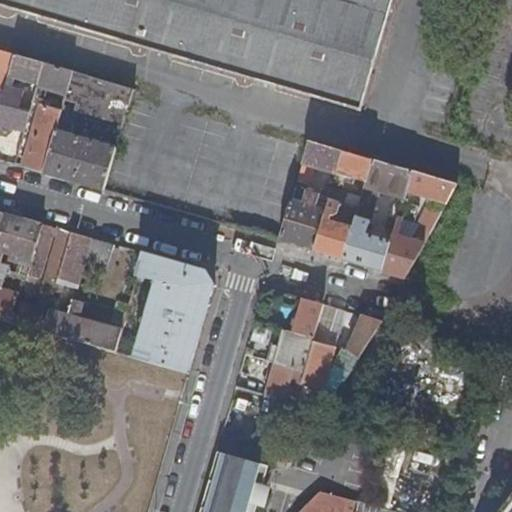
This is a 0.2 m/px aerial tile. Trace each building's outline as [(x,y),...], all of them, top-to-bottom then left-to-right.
[(0,0),(0,6),(70,26),(77,0),(0,0)] [(77,0),(70,26),(364,112),(394,0),(77,0)] [(17,54),(0,48),(0,70),(1,71),(0,74),(0,81),(7,84),(17,54)] [(46,62),(17,54),(7,84),(6,89),(2,103),(0,109),(0,124),(11,128),(25,132),(31,111),(18,108),(22,91),(13,89),(16,79),(39,85),(46,62)] [(75,71),(46,62),(39,85),(31,111),(25,132),(16,164),(45,172),(61,117),(63,110),(44,105),(49,86),(63,90),(61,97),(67,98),(75,71)] [(135,89),(75,71),(67,98),(79,102),(76,112),(123,125),(135,89)] [(104,189),(117,147),(71,134),(75,121),(61,117),(45,172),(104,189)] [(311,140),(305,161),(339,171),(346,150),(311,140)] [(346,150),(339,171),(369,180),(375,158),(346,150)] [(361,207),(346,259),(384,270),(393,241),(375,236),(375,232),(370,231),(372,222),(374,222),(383,191),(402,197),(401,201),(405,202),(408,191),(414,170),(375,158),(369,180),(361,207)] [(304,167),(281,241),(316,250),(329,207),(318,205),(322,194),(304,188),(305,184),(307,184),(311,169),(304,167)] [(458,184),(414,170),(408,191),(448,203),(458,184)] [(329,207),(316,250),(346,259),(361,207),(344,202),(346,197),(339,195),(337,200),(331,198),(329,207)] [(402,211),(403,207),(396,204),(389,226),(397,229),(402,211)] [(384,270),(409,277),(426,245),(443,213),(434,209),(428,213),(422,225),(406,219),(408,213),(402,211),(397,229),(393,241),(384,270)] [(0,232),(0,319),(14,324),(18,312),(14,311),(19,294),(2,289),(9,265),(2,263),(5,252),(28,260),(26,264),(32,266),(44,225),(5,214),(0,232)] [(44,225),(32,266),(29,275),(41,278),(57,228),(44,225)] [(18,312),(14,324),(43,332),(50,309),(58,282),(72,233),(62,230),(42,293),(45,294),(39,307),(21,302),(18,312)] [(72,233),(58,282),(79,288),(87,258),(108,264),(109,257),(112,258),(115,245),(72,233)] [(173,369),(189,373),(215,285),(207,271),(145,254),(139,276),(158,281),(136,358),(141,360),(152,363),(173,369)] [(315,338),(325,304),(305,299),(295,332),(306,335),(315,338)] [(50,309),(43,332),(116,353),(118,345),(121,335),(123,330),(90,320),(92,315),(85,312),(83,318),(78,317),(82,303),(73,300),(68,314),(50,309)] [(127,315),(123,330),(121,335),(128,337),(134,317),(127,315)] [(362,356),(383,321),(364,315),(351,350),(362,356)] [(281,346),(277,362),(306,370),(310,354),(314,341),(315,338),(306,335),(295,332),(286,330),(281,346)] [(310,354),(306,370),(303,378),(324,384),(334,347),(314,341),(310,354)] [(274,344),(270,360),(277,362),(281,346),(274,344)] [(118,345),(116,353),(130,357),(132,348),(118,345)] [(247,354),(253,356),(255,350),(249,348),(247,354)] [(357,364),(362,356),(351,350),(347,357),(357,364)] [(270,384),(241,374),(237,386),(296,403),(301,385),(303,378),(306,370),(277,362),(270,384)] [(330,386),(324,384),(303,378),(301,385),(328,393),(330,386)] [(244,487),(254,490),(261,463),(219,451),(214,466),(221,468),(220,474),(229,476),(230,472),(246,477),(244,487)] [(248,511),(254,490),(244,487),(246,477),(230,472),(229,476),(220,474),(208,511),(248,511)] [(299,511),(345,511),(349,499),(320,492),(299,511)]
